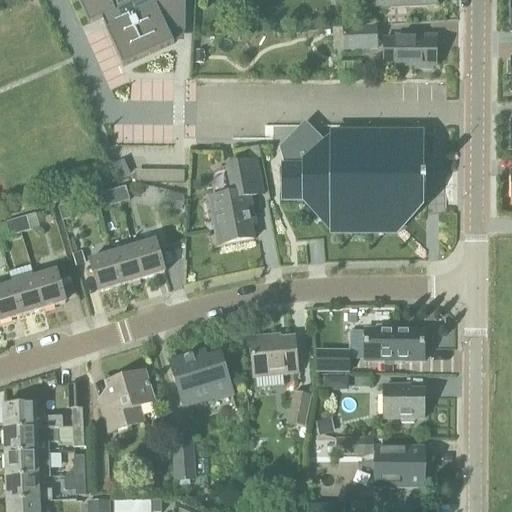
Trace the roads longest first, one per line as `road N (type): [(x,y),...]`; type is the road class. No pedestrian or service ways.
road 1 (residential): [(475,286),(275,295),(0,371)]
road 2 (residential): [(475,228),(476,0)]
road 3 (residential): [(474,511),(475,286)]
